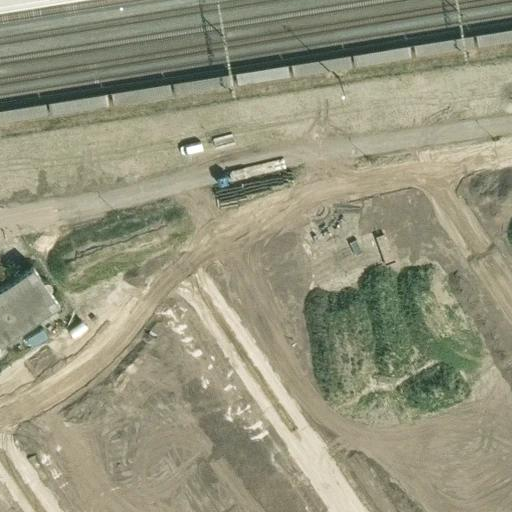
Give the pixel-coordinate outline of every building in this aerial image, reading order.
[(361,186),(352,192),(373,225),(383,219),(361,186)] [(99,255),(115,242),(108,233),(92,246),(99,255)] [(212,262),(257,255),(255,244),(210,251),(212,262)] [(269,411),(298,394),(332,451),(433,391),(350,253),(237,320),(214,281),(136,328),(200,435),(261,398),(269,411)] [(242,266),(257,289),(269,281),(254,259),(242,266)] [(0,343),(61,302),(35,264),(8,283),(1,287),(0,287),(0,343)] [(273,453),(299,436),(290,422),(263,439),(273,453)] [(449,505),(454,511),(461,511),(489,492),(481,481),(449,505)] [(362,511),(356,488),(307,501),(309,511),(362,511)]
